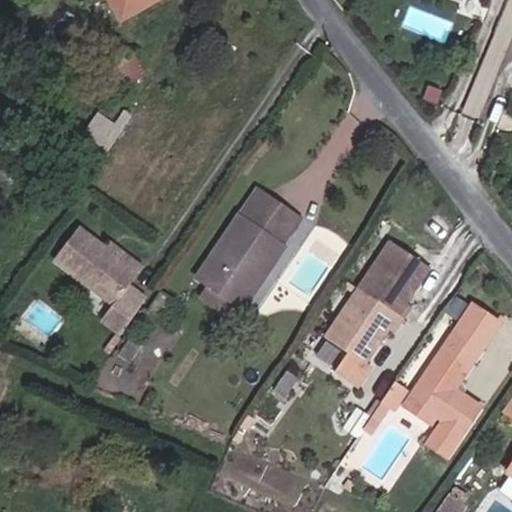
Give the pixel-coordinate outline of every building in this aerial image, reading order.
[(97,92),(102,103),(148,77),(136,54),(105,71),(111,84),(97,92)] [(101,159),(116,165),(134,126),(124,122),(116,139),(110,137),(101,159)] [(231,207),(248,218),(266,188),(250,178),(231,207)] [(245,261),(260,270),(280,240),(272,234),(292,204),(266,188),(248,218),(231,207),(190,270),(202,278),(224,294),(245,261)] [(74,223),(51,256),(112,299),(102,313),(119,326),(139,297),(122,285),(126,279),(135,267),(100,242),(74,223)] [(135,267),(140,260),(104,235),(100,242),(135,267)] [(426,307),(417,302),(439,265),(400,241),(369,293),(418,322),(426,307)] [(224,294),(238,302),(260,270),(245,261),(224,294)] [(214,308),(224,294),(202,278),(192,294),(214,308)] [(126,279),(122,285),(139,297),(143,291),(126,279)] [(141,306),(159,317),(170,300),(151,289),(141,306)] [(369,293),(338,345),(360,357),(348,379),(370,392),(383,370),(377,367),(398,331),(409,337),(418,322),(369,293)] [(492,345),(508,317),(480,301),(464,328),(492,345)] [(492,345),(464,328),(421,392),(403,381),(385,411),(394,416),(401,408),(409,412),(411,409),(417,399),(444,418),(450,422),(434,447),(454,461),(490,407),(462,388),(492,345)] [(439,426),(444,418),(417,399),(411,409),(439,426)] [(451,486),(435,511),(459,511),(469,496),(451,486)]
